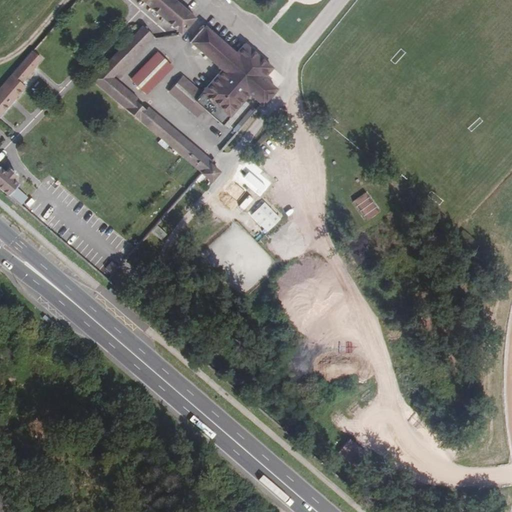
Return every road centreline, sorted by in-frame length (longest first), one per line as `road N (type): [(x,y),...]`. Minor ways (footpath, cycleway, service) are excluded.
road 1 (primary): [(329,511),(0,230)]
road 2 (primary): [(0,253),(304,511)]
